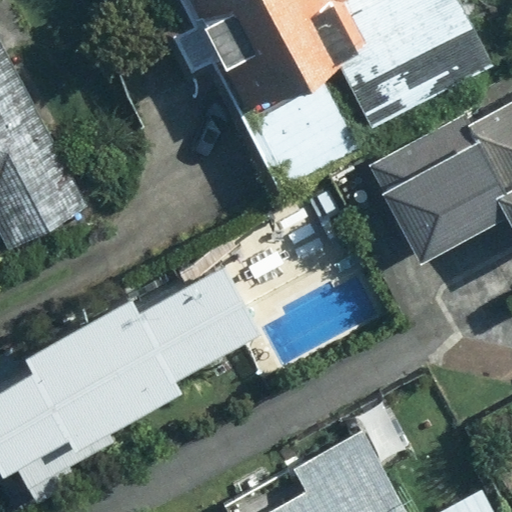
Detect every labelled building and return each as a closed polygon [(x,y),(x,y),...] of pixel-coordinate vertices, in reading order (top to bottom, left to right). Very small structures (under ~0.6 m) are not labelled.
[(317,64),(334,55),(368,120),(489,57),(458,0),(376,0),(360,9),(355,0),(177,0),(275,186),(358,143),(317,64)] [(0,226),(9,244),(86,203),(0,44),(0,226)] [(511,93),(370,166),(414,252),(505,206),(511,219),(511,93)] [(0,452),(62,422),(69,436),(178,381),(171,366),(255,324),(220,255),(136,297),(130,286),(0,350),(0,452)] [(291,463),(304,487),(256,511),(411,511),(364,425),(291,463)]
